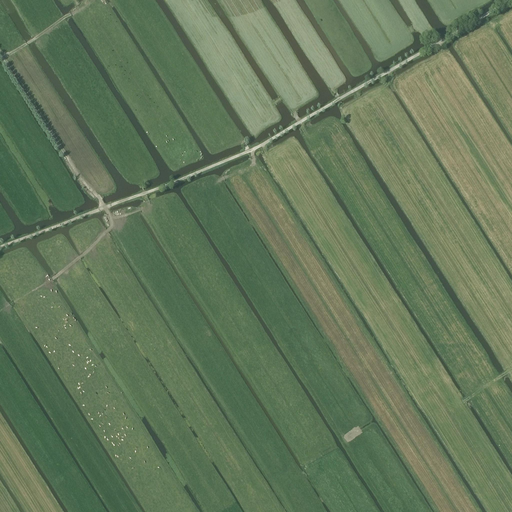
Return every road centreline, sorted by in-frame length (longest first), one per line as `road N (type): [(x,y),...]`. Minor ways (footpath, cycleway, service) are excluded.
road 1 (track): [(104,208),(264,143),(511,0)]
road 2 (track): [(104,208),(0,52)]
road 3 (track): [(248,150),(146,0)]
